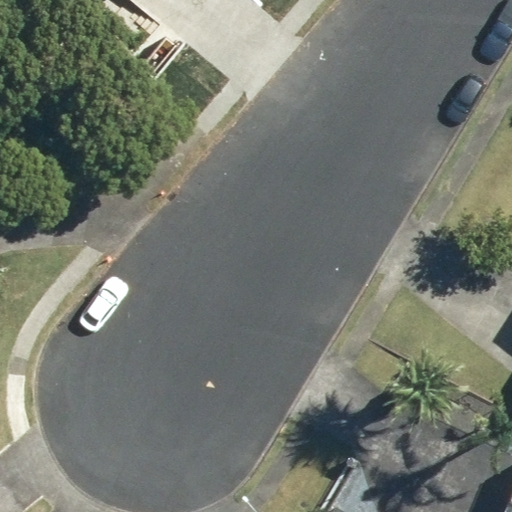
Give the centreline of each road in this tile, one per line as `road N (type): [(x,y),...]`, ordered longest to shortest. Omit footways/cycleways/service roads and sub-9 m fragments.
road 1 (residential): [(431,0),(232,278)]
road 2 (residential): [(0,275),(232,278)]
